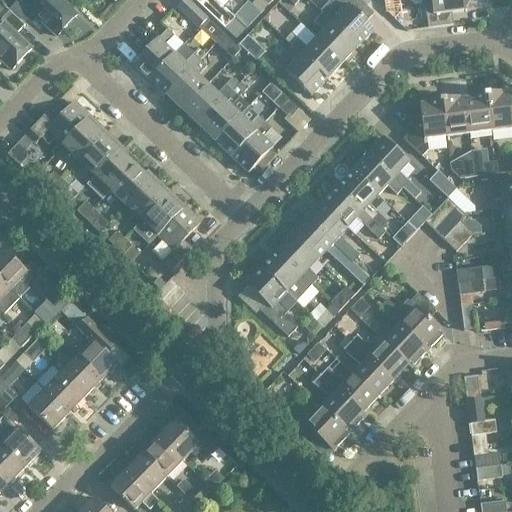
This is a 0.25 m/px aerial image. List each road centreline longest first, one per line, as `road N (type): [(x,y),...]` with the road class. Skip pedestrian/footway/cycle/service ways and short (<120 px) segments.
road 1 (residential): [(39,511),(211,340),(224,219)]
road 2 (residential): [(224,219),(254,201),(387,67),(414,53),(511,41)]
road 3 (residential): [(308,511),(302,506),(402,401),(454,374),(511,369)]
road 4 (residential): [(224,219),(83,61)]
road 5 (unknown): [(454,374),(474,511)]
